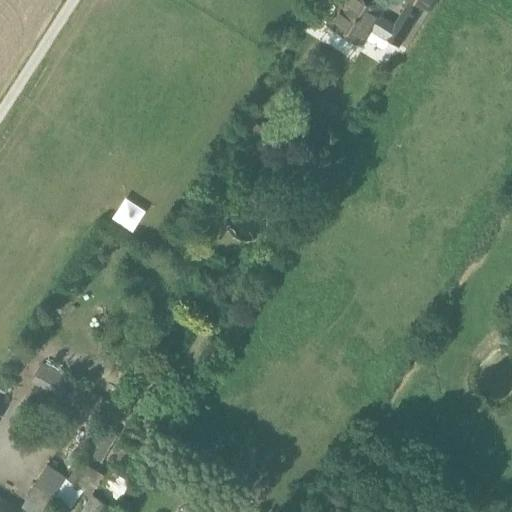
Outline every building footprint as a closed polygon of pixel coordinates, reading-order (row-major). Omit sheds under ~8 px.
[(342,0),(343,0),(327,26),(356,44),(365,30),(395,49),(422,5),(425,7),(429,0),(408,0),(393,24),(377,14),(380,8),(363,0),(342,0)] [(230,271),(230,283),(243,284),(243,271),(230,271)] [(204,324),(174,369),(193,382),(223,337),(220,336),(230,322),(214,311),(205,325),(204,324)] [(42,362),(30,381),(111,429),(123,409),(42,362)] [(100,459),(116,434),(101,425),(86,451),(100,459)] [(66,477),(84,450),(68,440),(50,467),(66,477)] [(75,483),(89,462),(82,457),(68,478),(75,483)] [(27,511),(42,511),(44,510),(66,477),(50,467),(22,509),(27,511)] [(109,511),(112,508),(91,495),(80,511),(109,511)] [(14,511),(17,508),(0,497),(0,511),(14,511)]
